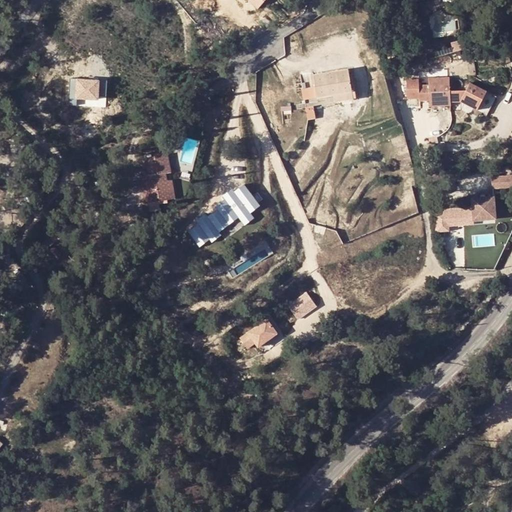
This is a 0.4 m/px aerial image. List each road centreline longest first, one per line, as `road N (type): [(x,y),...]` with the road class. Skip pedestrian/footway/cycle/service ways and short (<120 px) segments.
road 1 (residential): [(314,0),(308,16),(240,63),(302,221),(309,264),(195,348)]
road 2 (secondary): [(511,296),(485,330),(337,458),(294,511)]
road 3 (residential): [(446,145),(425,150),(419,161),(434,269),(455,278),(511,274)]
road 4 (track): [(511,389),(360,511)]
